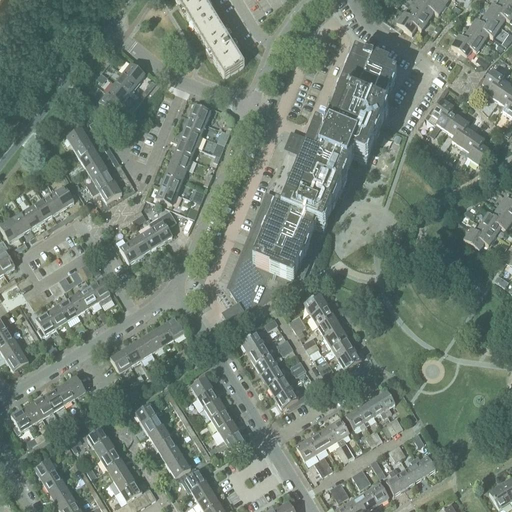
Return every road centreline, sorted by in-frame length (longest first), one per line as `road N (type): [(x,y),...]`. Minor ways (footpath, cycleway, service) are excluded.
road 1 (residential): [(278,124),(305,54),(326,31),(338,32),(344,45),(306,138)]
road 2 (residential): [(196,325),(219,308),(208,291),(278,124)]
road 3 (residential): [(307,496),(196,325)]
road 4 (residential): [(171,292),(249,111)]
road 5 (unclassified): [(398,124),(433,73),(369,32),(352,0)]
road 6 (tertiary): [(0,165),(107,30)]
road 7 (unclassified): [(132,134),(123,159),(146,173),(181,84)]
road 8 (unknown): [(275,303),(329,394),(324,408)]
